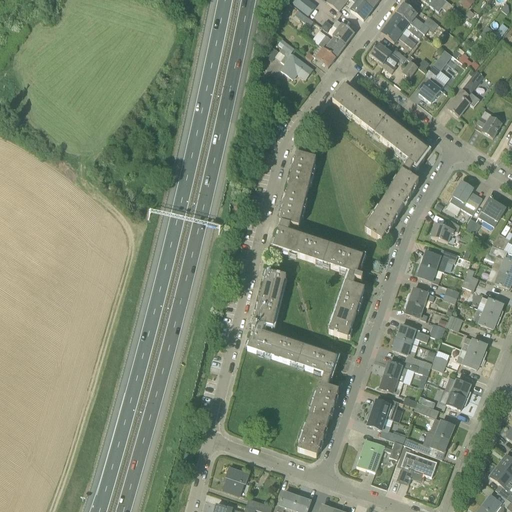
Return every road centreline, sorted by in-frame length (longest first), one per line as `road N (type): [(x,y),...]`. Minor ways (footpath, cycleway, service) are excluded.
road 1 (motorway): [(224,0),(98,511)]
road 2 (motorway): [(123,511),(248,0)]
road 3 (residential): [(212,440),(288,137),(342,64)]
road 4 (residential): [(323,481),(410,229),(456,145)]
road 5 (track): [(57,511),(134,239),(126,220),(82,182)]
road 6 (residential): [(443,511),(501,365)]
road 7 (residential): [(456,145),(342,64)]
